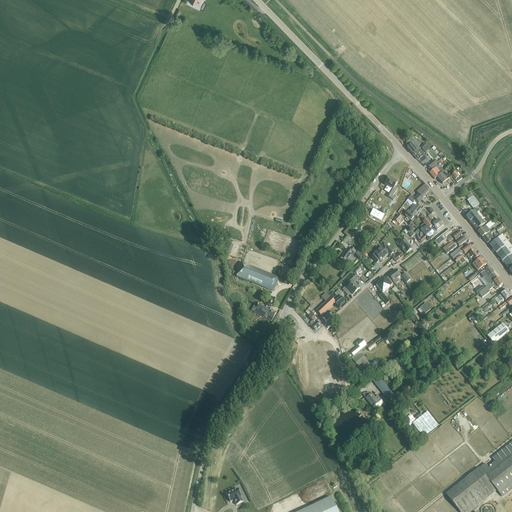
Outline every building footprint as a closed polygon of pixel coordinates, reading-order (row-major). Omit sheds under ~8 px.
[(407,149),(413,156),(417,152),(419,150),(420,150),(411,140),(405,145),(408,148),(407,149)] [(419,150),(417,152),(413,156),(419,162),(420,161),(421,163),(426,158),(419,150)] [(433,161),(427,166),(430,169),(436,164),(433,161)] [(428,172),(427,172),(434,179),(435,180),(437,178),(441,174),(435,168),(438,166),(436,164),(430,169),(428,172)] [(452,176),(458,182),(463,178),(456,170),(452,173),(454,174),(452,176)] [(441,174),(437,178),(443,184),(445,182),(446,182),(446,181),(448,179),(449,179),(444,173),(446,172),(445,171),(443,172),(441,174)] [(385,185),(393,190),(388,198),(393,201),(395,198),(393,197),(397,189),(395,187),(398,183),(389,178),(385,185)] [(419,195),(414,199),(418,203),(421,201),(421,200),(426,196),(427,197),(429,195),(428,193),(430,191),(425,186),(423,188),(417,193),(419,195)] [(467,201),(473,209),(478,205),(472,197),(467,201)] [(415,216),(421,209),(417,205),(410,214),(408,212),(405,216),(411,221),(414,217),(415,215),(415,216)] [(374,209),(371,214),(380,219),(383,214),(374,209)] [(476,209),(466,217),(477,231),(484,226),(483,225),(485,224),(476,214),(479,212),(477,209),(476,209)] [(399,225),(404,220),(398,216),(392,223),(396,226),(397,224),(399,225)] [(428,217),(426,219),(427,219),(432,226),(433,228),(434,227),(437,230),(443,226),(438,220),(433,224),(428,217)] [(421,230),(421,231),(427,239),(433,234),(429,228),(432,226),(427,219),(423,222),(427,227),(423,230),(423,229),(421,230)] [(484,226),(477,231),(482,238),(490,232),(488,230),(495,225),(492,220),(484,226)] [(427,239),(420,230),(415,233),(418,237),(423,244),(428,239),(427,239)] [(449,230),(435,242),(439,246),(446,240),(449,243),(454,239),(456,241),(462,236),(459,232),(457,233),(455,230),(451,233),(449,230)] [(490,233),(483,238),(487,244),(491,241),(491,240),(493,238),(490,233)] [(509,271),(511,268),(511,257),(511,256),(511,248),(502,235),(489,246),(509,271)] [(449,248),(448,249),(450,252),(457,247),(456,245),(457,245),(459,247),(466,241),(463,237),(454,245),(449,248)] [(403,243),(399,246),(406,254),(412,250),(405,241),(403,243)] [(459,253),(458,254),(452,258),(454,261),(464,253),(465,255),(472,249),(469,245),(464,249),(459,253)] [(348,249),(340,260),(345,264),(353,254),(354,255),(356,252),(351,248),(349,250),(348,249)] [(375,255),(372,258),(377,264),(380,261),(380,262),(388,255),(382,248),(374,254),(375,255)] [(478,257),(474,251),(467,256),(472,262),(478,257)] [(403,258),(400,253),(395,257),(394,256),(393,257),(397,263),(403,258)] [(481,258),(472,265),(478,271),(486,265),(481,258)] [(452,259),(439,269),(441,271),(454,261),(452,259)] [(237,276),(274,291),(279,278),(242,263),(237,276)] [(497,278),(493,274),(494,274),(489,267),(484,271),(480,274),(489,285),(497,278)] [(397,279),(401,277),(396,270),(388,276),(395,285),(399,282),(397,279)] [(402,276),(407,283),(411,280),(406,273),(402,276)] [(477,276),(475,273),(468,279),(470,281),(477,276)] [(347,288),(353,295),(360,289),(354,283),(358,279),(353,274),(347,280),(350,284),(347,288)] [(388,278),(385,280),(388,285),(390,287),(393,284),(388,278)] [(489,285),(478,293),(482,298),(490,292),(489,291),(494,287),(496,290),(503,285),(498,278),(497,279),(497,278),(489,285)] [(384,279),(376,286),(382,293),(390,287),(388,285),(385,280),(385,281),(384,279)] [(495,299),(499,304),(505,300),(505,301),(511,296),(507,290),(495,299)] [(322,291),(315,298),(318,301),(325,294),(322,291)] [(332,299),(335,303),(338,306),(344,301),(339,295),(340,294),(337,291),(334,294),(336,296),(332,299)] [(379,295),(384,302),(387,305),(390,303),(382,293),(379,295)] [(316,312),(321,317),(327,310),(335,303),(332,299),(331,298),(316,312)] [(511,305),(511,298),(499,308),(501,310),(508,305),(510,307),(511,305)] [(255,304),(251,311),(272,322),(276,314),(259,304),(258,306),(255,304)] [(426,304),(420,308),(425,314),(431,310),(426,304)] [(511,310),(511,309),(511,308),(500,316),(502,318),(511,310)] [(321,317),(326,322),(332,316),(327,310),(321,317)] [(312,314),(309,317),(312,321),(310,323),(311,324),(310,325),(312,327),(315,331),(321,326),(317,322),(318,321),(312,314)] [(478,325),(483,321),(483,320),(482,322),(476,314),(471,318),(471,319),(474,322),(477,326),(478,325)] [(503,324),(487,337),(494,345),(509,332),(503,324)] [(358,347),(350,353),(353,356),(366,346),(361,340),(356,344),(358,347)] [(374,343),(367,348),(370,352),(376,347),(374,343)] [(315,345),(300,351),(302,356),(306,355),(306,354),(314,351),(313,349),(316,347),(315,345)] [(295,369),(296,373),(304,372),(301,355),(298,356),(300,368),(295,369)] [(361,355),(353,361),(358,367),(361,364),(369,374),(374,370),(373,369),(375,368),(374,367),(377,365),(377,364),(376,362),(375,362),(372,364),(371,364),(370,365),(361,355)] [(391,392),(394,390),(388,384),(386,386),(379,376),(373,382),(388,400),(394,395),(391,392)] [(362,394),(366,399),(373,408),(382,401),(378,396),(375,398),(372,394),(371,395),(369,393),(362,394)] [(427,412),(412,424),(423,439),(439,426),(427,412)] [(511,443),(493,459),(495,461),(488,467),(486,464),(446,495),(459,511),(468,511),(497,490),(501,496),(511,487),(511,443)] [(241,497),(238,489),(226,495),(230,502),(234,501),(236,506),(243,502),(240,497),(241,497)] [(300,511),(337,511),(331,498),(300,511)]
